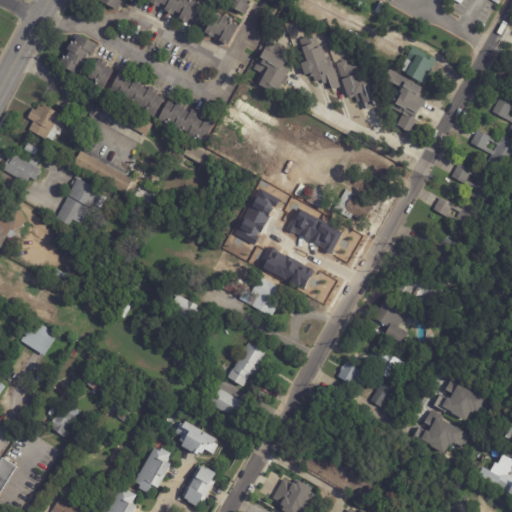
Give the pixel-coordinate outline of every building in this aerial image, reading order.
[(122,0),(117,9),(101,0),(122,0)] [(192,0),(195,2),(196,0),(198,0),(206,4),(196,22),(189,18),(186,23),(177,18),(180,13),(174,10),(172,14),(163,9),(165,5),(159,2),(157,6),(149,1),(149,0),(192,0)] [(246,0),(245,2),(249,5),(244,13),(227,3),(228,0),(246,0)] [(239,25),(228,44),(220,40),(222,36),(216,32),(214,36),(205,31),(215,12),(223,16),(225,13),(233,18),(231,20),(239,25)] [(359,45),(345,38),(350,29),(364,36),(359,45)] [(93,53),(89,51),(86,57),(90,59),(85,67),(81,65),(77,73),(59,63),(64,55),(66,57),(70,49),(67,48),(72,40),(74,41),(78,34),(98,44),(93,53)] [(300,39),(306,60),(301,62),(305,75),(311,73),(314,84),(329,80),(332,89),(338,88),(325,45),(314,48),(310,36),(300,39)] [(289,50),(267,40),(255,70),(264,74),(259,86),(279,94),(287,75),(280,72),(289,50)] [(437,62),(424,84),(409,74),(409,75),(401,71),(408,59),(407,58),(414,47),(438,61),(437,62)] [(367,57),(361,68),(356,65),(362,54),(367,57)] [(107,61),(105,65),(113,69),(104,87),(86,78),(98,56),(107,61)] [(375,81),(363,84),(357,62),(347,65),(346,61),(339,62),(350,104),(363,101),(366,109),(381,105),(375,81)] [(128,76),(127,77),(133,80),(135,76),(144,81),(142,85),(148,88),(150,85),(158,89),(156,93),(163,97),(153,117),(145,113),(146,111),(109,91),(120,68),(129,73),(128,76)] [(422,88),(390,70),(383,83),(398,91),(389,108),(402,115),(396,126),(408,133),(426,100),(418,96),(422,88)] [(389,88),(403,95),(399,102),(402,104),(396,117),(376,107),(385,86),(389,88)] [(147,135),(104,112),(112,98),(155,121),(148,135),(147,135)] [(511,129),(510,128),(511,124),(511,122),(493,112),(500,98),(511,104),(511,129)] [(214,124),(205,141),(200,138),(198,140),(174,127),(175,124),(170,122),(169,124),(159,119),(169,101),(176,104),(178,101),(187,105),(185,109),(191,112),(193,109),(201,113),(199,117),(205,120),(207,117),(216,122),(214,124)] [(67,117),(68,118),(59,135),(56,133),(52,140),(47,137),(46,139),(29,130),(33,121),(27,117),(32,108),(35,110),(38,105),(41,107),(43,104),(67,117)] [(511,158),(505,171),(488,162),(492,154),(471,143),(478,130),(500,141),(504,135),(511,139),(511,158)] [(296,147),(290,158),(286,156),(282,163),(266,154),(276,136),(296,147)] [(205,166),(183,153),(190,141),(212,154),(206,166),(205,166)] [(28,143),(38,149),(35,155),(24,150),(28,143)] [(49,154),(46,159),(39,156),(42,150),(49,154)] [(81,151),(132,179),(125,193),(73,164),(80,151),(81,151)] [(34,180),(29,177),(27,182),(2,170),(9,156),(12,158),(14,154),(28,162),(31,156),(38,160),(35,166),(40,169),(34,180)] [(492,192),(485,205),(469,196),(473,188),(452,177),(459,164),(480,175),(481,173),(498,182),(492,192)] [(56,217),(77,178),(100,190),(91,207),(90,207),(81,224),(72,219),(69,226),(56,218),(56,217)] [(318,189),(329,195),(321,209),(307,201),(314,187),(318,189)] [(373,205),(364,221),(346,211),(344,215),(334,209),(346,189),(373,205)] [(101,193),(106,196),(102,204),(96,201),(101,193)] [(433,209),(440,197),(461,208),(464,201),(483,211),(468,238),(450,228),(454,221),(433,209)] [(0,211),(8,216),(7,214),(19,208),(26,222),(12,230),(11,228),(10,230),(15,233),(10,241),(6,238),(0,249),(0,211)] [(310,235),(298,229),(305,214),(330,226),(328,230),(332,232),(329,238),(326,237),(324,241),(310,235)] [(414,244),(420,234),(441,245),(445,237),(462,247),(447,273),(430,264),(434,257),(413,245),(414,244)] [(211,243),(216,245),(213,251),(208,248),(211,243)] [(410,273),(419,278),(411,296),(396,289),(404,271),(410,273)] [(431,279),(435,271),(446,277),(441,286),(431,280),(431,279)] [(241,297),(240,298),(221,288),(223,283),(227,285),(232,275),(248,283),(241,297)] [(274,285),(283,289),(277,300),(280,301),(272,316),(246,303),(260,277),(274,285)] [(56,288),(48,304),(37,298),(45,282),(56,288)] [(424,303),(420,301),(428,283),(442,290),(434,308),(424,303)] [(388,293),(406,304),(405,305),(410,308),(399,327),(407,332),(400,343),(385,334),(385,333),(367,322),(370,316),(373,317),(388,293)] [(129,296),(132,297),(123,315),(116,312),(126,294),(129,296)] [(193,303),(197,306),(195,309),(198,311),(194,317),(192,316),(190,320),(169,308),(177,294),(193,303)] [(11,308),(14,310),(11,316),(5,313),(8,307),(11,308)] [(41,353),(21,341),(33,320),(57,335),(44,355),(41,353)] [(263,364),(255,377),(250,374),(243,387),(227,377),(233,368),(233,369),(241,356),(240,356),(248,343),(265,353),(261,360),(264,362),(263,364)] [(403,363),(392,381),(376,371),(381,364),(374,360),(381,348),(404,362),(403,363)] [(74,349),(79,352),(74,359),(70,356),(74,349)] [(197,367),(193,374),(179,366),(179,365),(176,363),(180,358),(183,360),(184,357),(198,366),(197,367)] [(347,363),(365,373),(357,387),(338,377),(341,371),(340,371),(342,366),(343,367),(346,362),(347,363)] [(416,377),(421,369),(424,371),(420,379),(416,377)] [(102,386),(96,392),(80,379),(86,371),(102,385),(102,386)] [(447,409),(442,406),(447,397),(450,398),(453,393),(446,389),(453,377),(466,384),(464,387),(484,398),(483,399),(490,404),(484,415),(477,411),(477,412),(474,410),(472,412),(471,412),(465,421),(457,416),(456,418),(449,414),(451,411),(447,409)] [(389,393),(384,402),(385,402),(381,408),(370,401),(382,383),(392,390),(389,393)] [(241,404),(235,413),(232,411),(229,416),(207,402),(201,398),(206,389),(213,393),(216,387),(242,402),(241,404)] [(123,422),(110,412),(106,418),(108,419),(100,430),(86,420),(95,408),(102,413),(105,408),(101,405),(109,395),(132,412),(124,423),(123,422)] [(68,404),(80,412),(69,427),(71,428),(64,438),(49,427),(66,402),(68,404)] [(443,416),(443,417),(442,419),(463,432),(470,436),(463,448),(453,442),(451,445),(450,444),(444,454),(425,443),(426,442),(421,439),(426,430),(428,432),(432,426),(424,422),(431,410),(443,416)] [(175,434),(183,438),(179,445),(199,456),(203,449),(212,454),(219,440),(183,420),(175,434)] [(167,460),(166,462),(171,465),(163,478),(157,474),(151,484),(153,485),(148,494),(139,489),(141,486),(135,482),(155,449),(160,452),(162,449),(171,454),(167,460)] [(511,495),(511,476),(508,475),(511,466),(511,459),(500,455),(493,472),(482,467),(476,480),(511,495)] [(4,459),(18,468),(0,495),(0,463),(3,459),(4,459)] [(216,481),(204,504),(200,502),(198,507),(188,502),(189,501),(185,499),(202,466),(206,469),(207,468),(216,473),(214,478),(217,480),(216,481)] [(285,506),(272,499),(276,492),(274,490),(280,480),(298,489),(292,500),(289,499),(285,506)] [(132,501),(131,503),(136,506),(132,511),(106,511),(118,490),(125,493),(126,490),(136,495),(132,501)] [(52,511),(63,495),(88,510),(86,511),(52,511)]
